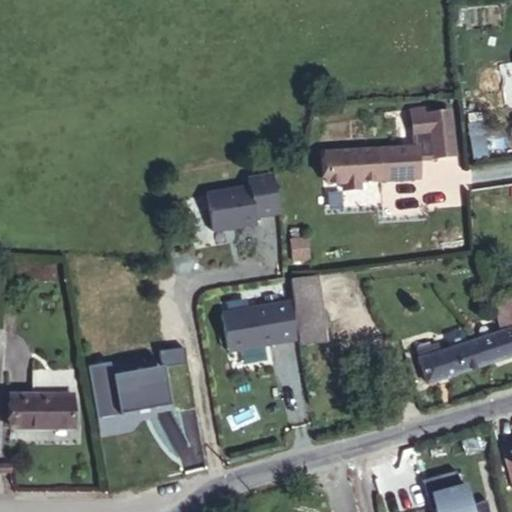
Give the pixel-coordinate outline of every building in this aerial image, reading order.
[(325,154),(327,183),(343,182),(344,189),(360,188),(360,180),(418,176),(417,157),(432,157),(454,154),(449,113),(411,117),(415,147),(325,154)] [(206,194),(212,231),(256,224),(255,217),(278,213),(272,176),(247,180),(249,187),(206,194)] [(309,258),(306,239),(291,241),(293,260),(309,258)] [(289,280),(298,344),(326,340),(317,276),(289,280)] [(493,303),(499,322),(511,318),(511,297),(493,303)] [(221,314),(227,352),(296,340),(289,302),(221,314)] [(416,351),(426,384),(511,355),(511,318),(499,322),(502,333),(440,353),(437,344),(416,351)] [(159,351),(161,367),(186,362),(184,348),(159,351)] [(87,366),(97,419),(169,405),(164,377),(152,379),(150,368),(112,375),(109,362),(87,366)] [(12,395),(12,428),(72,428),(72,395),(61,395),(61,397),(35,397),(35,395),(12,395)] [(511,435),(496,440),(505,481),(511,479),(511,435)] [(434,508),(435,511),(472,511),(464,484),(460,486),(456,471),(422,481),(426,496),(431,495),(434,508)] [(426,496),(430,510),(434,508),(431,495),(426,496)]
